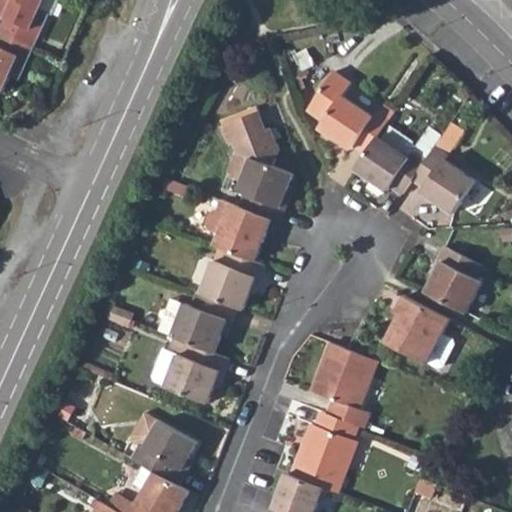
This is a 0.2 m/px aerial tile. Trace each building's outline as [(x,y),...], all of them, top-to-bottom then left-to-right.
[(0,0),(0,20),(6,23),(0,36),(0,37),(29,51),(44,18),(47,20),(56,0),(54,0),(0,0)] [(14,83),(29,51),(0,37),(0,90),(6,79),(14,83)] [(354,142),(367,150),(380,131),(396,109),(334,69),(309,107),(325,118),(321,125),(352,146),(354,142)] [(246,189),(240,203),(271,216),(280,219),(285,206),(281,204),(294,171),(273,163),(280,147),(270,126),(265,128),(256,110),(220,128),(227,142),(233,144),(238,153),(230,170),(243,176),(238,187),(246,189)] [(462,137),(450,129),(430,158),(417,177),(429,185),(427,190),(457,210),(479,178),(448,158),(462,137)] [(394,181),(408,190),(417,177),(430,158),(416,149),(413,153),(380,131),(367,150),(358,163),(391,185),(394,181)] [(207,225),(219,230),(231,200),(219,195),(215,205),(209,208),(203,221),(207,225)] [(253,258),(271,216),(240,203),(231,200),(219,230),(214,242),(225,247),(253,258)] [(441,255),(424,286),(465,307),(481,275),(475,272),(481,260),(443,240),(437,252),(441,255)] [(260,276),(264,263),(253,258),(225,247),(220,260),(213,258),(199,290),(238,305),(242,307),(255,275),(260,276)] [(232,320),(238,305),(199,290),(194,304),(173,296),(170,303),(163,306),(159,313),(163,319),(159,329),(176,336),(192,343),(216,352),(229,319),(232,320)] [(390,339),(430,360),(431,358),(441,364),(445,363),(458,340),(456,335),(446,330),(453,317),(408,293),(399,310),(404,312),(390,339)] [(116,304),(113,311),(131,318),(134,312),(116,304)] [(129,325),(131,318),(113,311),(111,317),(129,325)] [(176,336),(171,350),(180,353),(186,356),(192,343),(176,336)] [(333,399),(328,413),(361,427),(365,428),(371,413),(363,409),(382,361),(350,348),(334,342),(315,391),(333,399)] [(171,350),(166,348),(155,376),(157,380),(168,384),(168,385),(209,402),(222,372),(229,375),(235,360),(216,352),(192,343),(186,356),(180,353),(171,350)] [(313,424),(293,475),(327,489),(340,494),(360,444),(355,441),(361,427),(328,413),(323,411),(318,426),(313,424)] [(137,444),(129,457),(145,466),(178,485),(187,472),(182,469),(197,442),(148,412),(131,441),(137,444)] [(177,511),(189,491),(178,485),(145,466),(136,481),(146,487),(136,505),(132,503),(132,504),(118,497),(111,509),(116,511),(177,511)] [(318,511),(327,489),(293,475),(290,474),(277,511),(280,511),(318,511)] [(432,498),(438,485),(422,478),(416,492),(432,498)] [(116,511),(111,509),(102,503),(96,511),(116,511)]
